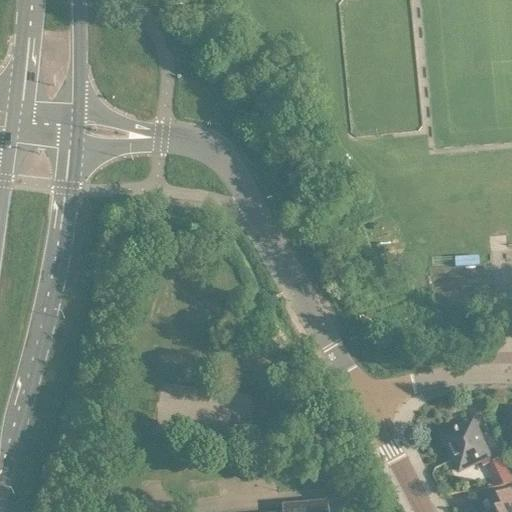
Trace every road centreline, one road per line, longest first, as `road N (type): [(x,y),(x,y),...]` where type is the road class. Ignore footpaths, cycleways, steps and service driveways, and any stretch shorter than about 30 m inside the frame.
road 1 (tertiary): [(363,405),(254,212),(210,152),(72,127)]
road 2 (secondary): [(0,474),(48,278),(72,127)]
road 3 (unknown): [(175,511),(199,494),(229,488),(400,470)]
road 4 (residential): [(511,373),(425,380),(363,405)]
road 5 (secondary): [(72,127),(75,0)]
road 6 (tertiary): [(424,511),(363,405)]
road 7 (secondary): [(24,0),(10,120)]
